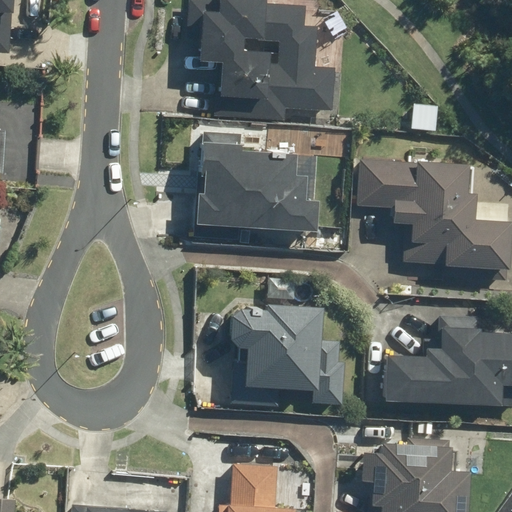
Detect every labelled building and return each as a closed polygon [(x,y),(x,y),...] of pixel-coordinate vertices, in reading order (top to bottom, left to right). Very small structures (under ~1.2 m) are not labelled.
[(26,0),(0,0),(0,54),(10,55),(12,3),(27,3),(26,0)] [(304,4),(267,2),(267,0),(187,0),(186,36),(201,37),(200,58),(224,59),(223,91),(215,91),(214,117),(284,120),(285,108),(336,110),(338,67),(315,66),(316,25),(303,25),(304,4)] [(439,103),(412,103),(411,129),(438,130),(439,103)] [(200,129),(197,224),(320,229),(321,198),(308,197),(309,172),(298,172),(299,153),(242,151),(243,130),(200,129)] [(407,220),(405,261),(511,266),(511,260),(511,220),(477,219),(479,191),(472,191),(473,163),(359,157),(357,204),(394,206),(394,219),(407,220)] [(229,296),(224,403),(280,405),(280,399),(344,402),(346,357),(341,357),(342,335),(325,335),(327,300),(229,296)] [(386,350),(385,397),(502,401),(502,380),(511,380),(511,327),(476,326),(477,312),(439,311),(438,337),(421,336),(420,351),(386,350)] [(450,437),(380,435),(380,446),(360,445),(359,479),(369,479),(368,511),(468,511),(469,465),(449,465),(450,437)] [(275,464),(232,461),(230,499),(214,498),(213,511),(294,511),(295,502),(273,501),(275,464)] [(0,511),(32,511),(32,508),(12,507),(13,491),(0,490),(0,511)] [(165,511),(166,504),(70,500),(69,511),(165,511)]
